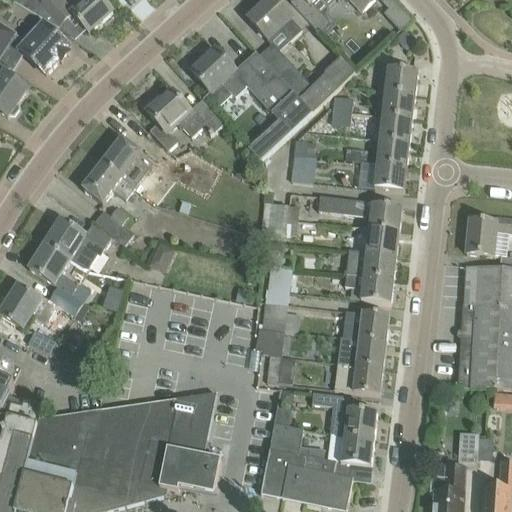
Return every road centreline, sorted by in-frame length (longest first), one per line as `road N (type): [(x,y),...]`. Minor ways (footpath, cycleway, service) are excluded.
road 1 (residential): [(397,511),(440,173)]
road 2 (residential): [(0,220),(74,115),(196,0)]
